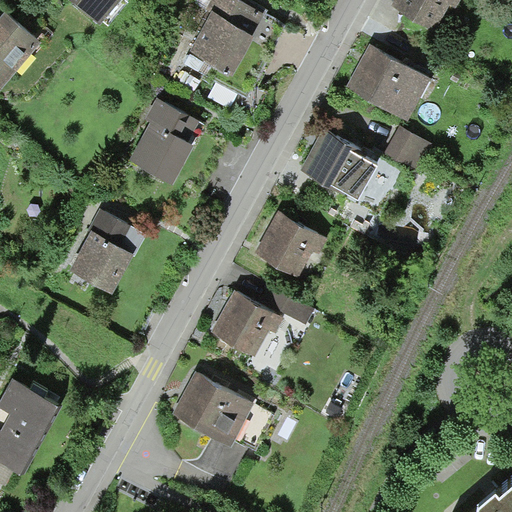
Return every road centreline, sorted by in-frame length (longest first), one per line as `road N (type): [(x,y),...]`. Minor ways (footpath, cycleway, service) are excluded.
road 1 (residential): [(72,511),(359,0)]
road 2 (residential): [(511,346),(466,345),(454,356),(449,394),(461,411)]
